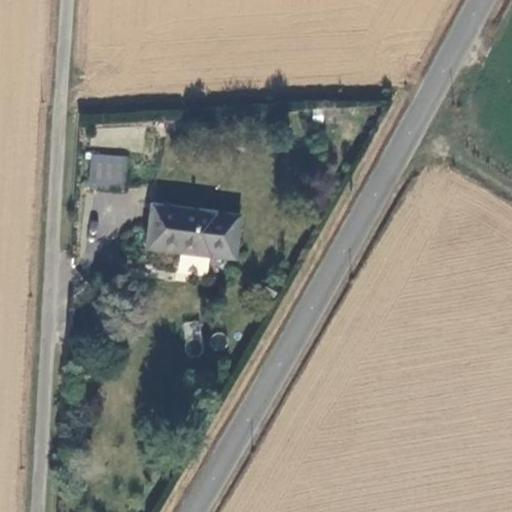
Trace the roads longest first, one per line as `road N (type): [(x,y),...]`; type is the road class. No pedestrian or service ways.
road 1 (tertiary): [(194,511),(481,0)]
road 2 (unclassified): [(67,0),(39,511)]
